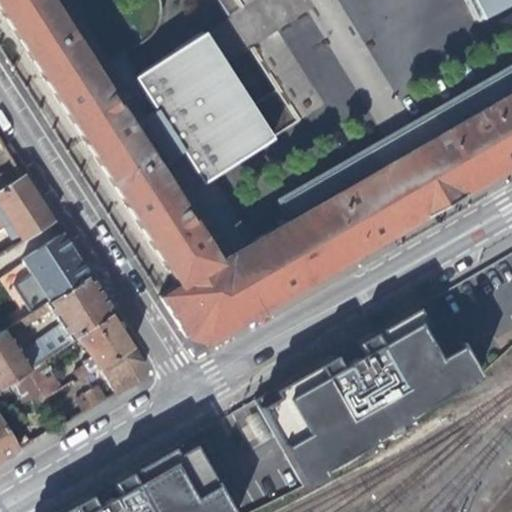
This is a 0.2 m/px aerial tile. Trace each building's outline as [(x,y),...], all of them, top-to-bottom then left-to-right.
[(511,66),(276,201),(288,222),(310,209),(332,246),(311,258),(322,276),(444,208),(511,168),(511,0),(0,0),(0,8),(177,283),(245,246),(206,183),(274,138),(205,32),(136,77),(121,51),(106,61),(64,0),(511,0),(511,66)] [(511,4),(511,0),(464,0),(476,23),(511,4)] [(0,231),(10,249),(50,223),(37,201),(21,178),(21,177),(0,189),(0,231)] [(236,327),(322,276),(311,258),(332,246),(310,209),(288,222),(245,246),(177,283),(158,296),(188,338),(209,342),(236,327)] [(7,287),(24,315),(43,302),(84,274),(58,235),(48,242),(19,260),(27,272),(7,287)] [(96,293),(84,274),(43,302),(47,308),(57,325),(67,340),(72,339),(108,313),(103,305),(98,297),(96,293)] [(47,308),(43,302),(24,315),(3,329),(8,335),(47,308)] [(352,347),(254,403),(300,482),(479,381),(450,331),(439,338),(425,306),(352,347)] [(98,369),(131,347),(118,329),(108,313),(72,339),(93,371),(98,369)] [(67,340),(57,325),(18,351),(28,366),(36,361),(67,340)] [(0,384),(19,372),(28,366),(18,351),(8,335),(3,329),(0,331),(0,384)] [(131,347),(98,369),(115,394),(135,382),(137,372),(139,363),(131,347)] [(53,389),(36,361),(28,366),(19,372),(33,396),(36,400),(53,389)] [(0,415),(33,396),(19,372),(0,384),(0,415)] [(68,400),(77,416),(101,402),(91,387),(68,400)] [(0,459),(15,451),(0,425),(0,459)] [(114,483),(63,511),(230,511),(207,471),(194,478),(178,447),(114,483)]
